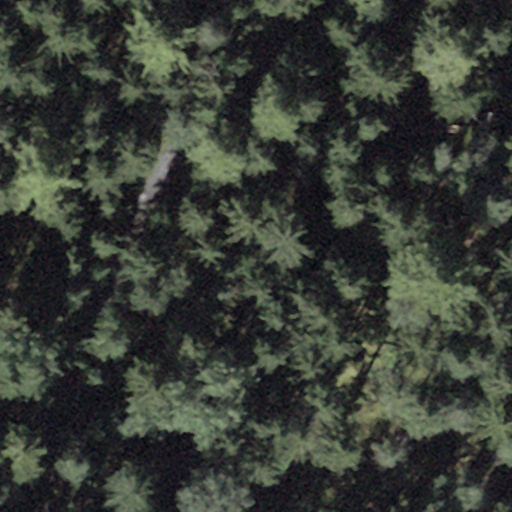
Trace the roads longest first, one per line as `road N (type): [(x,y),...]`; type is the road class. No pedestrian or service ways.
road 1 (track): [(36,511),(47,380),(174,155),(319,0)]
road 2 (track): [(368,511),(427,440),(511,443)]
